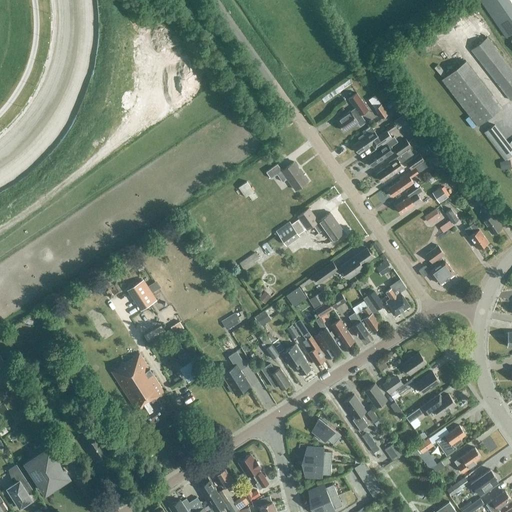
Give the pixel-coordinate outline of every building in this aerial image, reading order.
[(511,0),(480,0),(506,37),(511,33),(511,0)] [(510,100),(511,98),(511,69),(487,37),(471,49),(510,100)] [(442,79),(478,125),(501,107),(465,60),(442,79)] [(321,98),(324,103),(343,89),(352,82),(349,79),(340,85),(331,91),(321,98)] [(353,91),(360,87),(357,82),(350,86),(353,91)] [(400,104),(406,99),(401,92),(395,96),(400,104)] [(355,108),(350,111),(342,116),(342,117),(337,121),(344,131),(357,122),(360,126),(365,122),(360,114),(368,109),(356,93),(348,98),(355,108)] [(381,118),(387,114),(381,105),(375,109),(381,118)] [(417,115),(413,108),(402,116),(407,123),(417,115)] [(394,122),(386,127),(389,133),(397,127),(394,122)] [(505,160),(511,154),(511,148),(494,125),(484,132),(505,160)] [(358,138),(360,141),(354,145),(359,153),(372,144),(375,149),(391,137),(387,131),(378,137),(372,128),(358,138)] [(397,142),(393,137),(369,154),(370,155),(365,159),(371,167),(393,152),(390,149),(392,148),(391,146),(397,142)] [(411,146),(405,139),(393,147),(398,155),(411,146)] [(428,146),(433,153),(441,147),(436,140),(428,146)] [(430,156),(438,168),(450,159),(442,148),(430,156)] [(288,161),(297,156),(295,151),(285,155),(288,161)] [(403,167),(400,163),(406,159),(402,153),(388,162),(390,165),(377,174),(382,181),(403,167)] [(410,170),(422,162),(418,156),(406,164),(410,170)] [(511,168),(509,160),(499,162),(501,170),(511,168)] [(295,190),(308,181),(294,162),(282,170),(277,163),(266,172),(271,178),(277,174),(282,182),(287,178),(295,190)] [(401,180),(388,189),(393,196),(413,182),(410,178),(418,172),(415,168),(400,178),(401,180)] [(258,197),(246,181),(238,187),(245,197),(248,195),(252,201),(258,197)] [(401,213),(421,199),(417,194),(422,191),(419,187),(407,195),(408,197),(396,206),(401,213)] [(439,203),(447,197),(441,188),(433,193),(439,203)] [(502,226),(495,215),(499,213),(486,194),(476,200),(482,209),(481,210),(479,214),(480,218),(483,220),(492,233),(493,232),(495,232),(497,230),(498,229),(502,226)] [(318,221),(313,214),(308,207),(296,216),(298,218),(291,224),(289,221),(275,231),(286,245),(299,235),(298,234),(306,228),(307,229),(313,225),(319,233),(323,229),(332,240),(344,232),(330,212),(318,221)] [(440,215),(435,208),(424,216),(429,223),(440,215)] [(453,224),(459,220),(451,209),(446,213),(453,224)] [(479,249),(488,242),(474,223),(464,230),(473,242),(474,242),(479,249)] [(262,246),(267,254),(273,251),(267,242),(262,246)] [(445,260),(441,255),(444,253),(438,245),(426,254),(432,263),(432,262),(436,267),(430,271),(439,284),(455,272),(446,260),(445,260)] [(373,257),(366,248),(340,266),(349,278),(364,267),(362,264),(373,257)] [(254,252),(239,263),(244,271),(245,270),(256,263),(254,261),(258,258),(254,252)] [(375,267),(381,275),(391,268),(386,260),(375,267)] [(312,275),(318,283),(338,269),(332,261),(312,275)] [(131,287),(144,308),(160,299),(146,278),(131,287)] [(286,295),(292,304),(305,295),(299,287),(286,295)] [(395,315),(409,305),(400,292),(396,294),(391,288),(386,292),(390,299),(386,302),(395,315)] [(258,298),(265,303),(271,295),(265,290),(258,298)] [(368,294),(365,296),(374,310),(377,308),(383,304),(376,294),(374,290),(368,294)] [(314,308),(326,300),(320,291),(308,299),(314,308)] [(334,309),(346,301),(341,292),(328,300),(334,309)] [(314,309),(320,317),(333,308),(328,300),(314,309)] [(372,330),(380,325),(368,306),(362,309),(367,316),(364,318),(372,330)] [(360,338),(368,332),(354,312),(349,315),(354,322),(350,324),(360,338)] [(222,322),(227,330),(241,321),(236,313),(222,322)] [(339,318),(335,321),(330,324),(345,346),(346,345),(348,345),(350,344),(350,342),(354,340),(339,318)] [(140,329),(139,320),(131,321),(132,330),(140,329)] [(184,328),(180,321),(171,327),(175,334),(184,328)] [(317,333),(314,335),(322,349),(325,347),(331,356),(332,356),(333,356),(337,354),(337,352),(340,350),(335,343),(336,342),(334,339),(326,327),(322,330),(317,333)] [(122,341),(132,335),(127,329),(118,335),(122,341)] [(320,350),(310,334),(308,331),(303,335),(312,349),(308,352),(316,364),(317,364),(318,364),(320,363),(321,361),(325,359),(319,350),(320,350)] [(279,352),(284,349),(277,339),(276,340),(273,336),(270,332),(267,335),(269,339),(279,352)] [(280,354),(267,335),(266,335),(265,333),(260,337),(267,347),(266,348),(273,358),(278,355),(271,344),(272,344),(279,354),(280,354)] [(306,360),(296,344),(285,351),(291,359),(287,361),(290,366),(294,364),(301,375),(302,374),(304,374),(306,373),(306,372),(311,369),(306,361),(306,360)] [(227,386),(232,393),(234,392),(235,394),(250,384),(240,369),(246,366),(236,351),(228,356),(234,365),(222,374),(229,385),(227,386)] [(410,374),(426,362),(419,352),(402,364),(406,368),(402,371),(405,376),(409,373),(410,374)] [(150,423),(167,413),(157,397),(165,392),(139,353),(111,371),(136,410),(141,407),(142,409),(141,410),(150,423)] [(192,360),(182,366),(188,377),(199,370),(192,360)] [(270,363),(266,366),(261,369),(274,387),(278,384),(281,389),(290,382),(280,368),(275,371),(270,363)] [(423,393),(440,381),(432,371),(416,383),(423,393)] [(395,390),(403,384),(396,374),(382,384),(389,394),(395,390)] [(410,379),(403,384),(395,390),(399,395),(414,384),(410,379)] [(376,407),(387,400),(375,383),(365,390),(376,407)] [(449,394),(443,398),(439,393),(406,417),(409,422),(423,413),(424,415),(432,409),(430,407),(432,406),(439,416),(456,404),(449,394)] [(367,425),(360,415),(366,411),(354,394),(344,402),(355,417),(352,419),(360,430),(367,425)] [(404,414),(400,408),(395,401),(390,405),(399,417),(404,414)] [(374,422),(378,419),(372,409),(367,412),(374,422)] [(319,417),(312,430),(325,441),(327,439),(334,444),(341,435),(334,429),(319,417)] [(445,435),(437,441),(446,454),(455,448),(454,445),(461,440),(460,437),(465,434),(459,425),(445,435)] [(109,428),(99,435),(98,434),(94,436),(90,429),(84,432),(90,441),(85,444),(95,459),(94,459),(96,461),(104,456),(103,454),(109,450),(106,446),(116,439),(109,428)] [(361,435),(370,448),(376,444),(367,432),(361,435)] [(384,445),(394,459),(402,453),(394,441),(392,439),(384,445)] [(417,446),(421,452),(432,444),(428,439),(417,446)] [(307,447),(303,461),(331,463),(332,452),(323,451),(323,448),(307,447)] [(475,447),(454,461),(462,472),(476,463),(474,460),(481,456),(475,447)] [(49,448),(34,458),(27,463),(25,464),(31,474),(33,473),(45,492),(68,477),(57,460),(59,459),(56,454),(54,455),(49,448)] [(415,459),(420,456),(415,449),(410,453),(415,459)] [(259,489),(268,483),(259,469),(258,467),(260,466),(259,465),(259,463),(258,461),(256,461),(255,459),(253,458),(250,453),(243,457),(244,458),(239,461),(244,469),(243,470),(248,476),(252,474),(257,482),(255,483),(259,489)] [(331,463),(303,461),(305,476),(322,477),(322,474),(330,474),(331,463)] [(364,461),(354,468),(358,473),(368,466),(364,461)] [(440,461),(430,468),(433,473),(443,466),(440,461)] [(19,508),(25,504),(25,503),(31,499),(23,487),(28,484),(16,465),(9,469),(14,484),(8,488),(16,502),(15,502),(19,508)] [(368,466),(358,473),(361,478),(371,471),(368,466)] [(233,491),(238,488),(230,475),(229,476),(225,469),(216,475),(224,487),(228,484),(233,491)] [(496,478),(490,469),(472,482),(480,495),(497,483),(495,479),(496,478)] [(371,471),(361,478),(364,483),(374,476),(371,471)] [(374,476),(364,483),(367,488),(378,481),(374,476)] [(464,478),(446,490),(446,491),(450,496),(468,483),(464,478)] [(212,497),(214,500),(209,503),(215,511),(226,505),(218,493),(209,480),(205,483),(203,483),(201,484),(200,486),(199,487),(207,500),(212,497)] [(378,481),(367,488),(371,493),(381,486),(378,481)] [(312,505),(337,495),(333,484),(325,487),(324,485),(309,491),(312,505)] [(381,486),(371,493),(374,498),(384,491),(381,486)] [(251,490),(245,493),(250,501),(260,495),(257,490),(252,493),(251,490)] [(486,503),(490,508),(492,511),(499,511),(497,508),(511,499),(505,490),(491,500),(486,503)] [(337,495),(312,505),(316,511),(332,511),(335,511),(334,509),(342,505),(337,495)] [(231,511),(236,511),(239,510),(231,499),(225,503),(231,511)] [(172,511),(187,511),(179,500),(175,503),(173,502),(171,504),(170,505),(169,506),(172,511)] [(275,511),(272,502),(260,505),(262,511),(275,511)] [(434,511),(456,511),(449,502),(434,511)]
